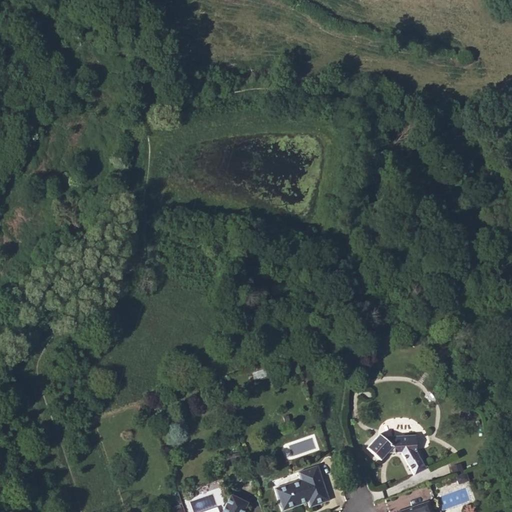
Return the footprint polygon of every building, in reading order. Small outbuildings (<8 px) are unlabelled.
[(366,449),(380,461),(386,454),(401,453),(414,473),(427,468),(416,451),(415,436),(381,438),(378,435),(366,449)] [(275,490),(282,511),(308,502),(310,507),(330,500),(318,466),(298,473),(301,481),(275,490)] [(460,474),(453,477),(455,484),(462,481),(460,474)] [(245,511),(251,502),(234,495),(225,511),(245,511)] [(398,511),(430,511),(427,502),(398,511)]
